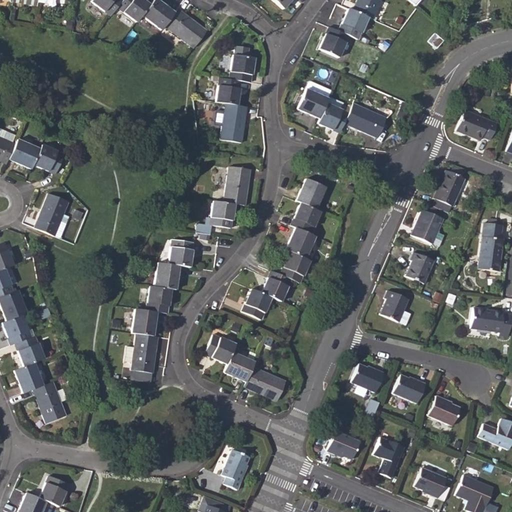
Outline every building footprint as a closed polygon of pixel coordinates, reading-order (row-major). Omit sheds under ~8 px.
[(53,3),(53,0),(36,0),(36,3),(47,5),(48,7),(50,9),(53,9),(54,6),(53,3)] [(115,9),(121,0),(90,0),(89,3),(109,18),(115,9)] [(121,0),(115,9),(135,23),(140,17),(148,6),(140,0),(121,0)] [(152,0),(148,6),(140,17),(159,31),(162,27),(172,13),(154,0),(152,0)] [(270,0),(281,9),(288,0),(270,0)] [(355,0),(351,11),(366,18),(371,20),(379,0),(355,0)] [(172,13),(162,27),(192,49),(205,31),(176,9),(172,13)] [(346,9),(336,31),(346,36),(356,40),(366,18),(351,11),(346,9)] [(337,58),(346,36),(336,31),(325,27),(316,49),(337,58)] [(427,41),(435,49),(441,41),(433,34),(427,41)] [(239,82),(249,83),(252,59),(230,56),(227,80),(239,82)] [(361,63),(357,70),(362,72),(366,65),(361,63)] [(223,104),(235,106),(239,82),(227,80),(216,78),(213,103),(223,104)] [(306,83),(303,89),(326,99),(327,96),(329,91),(309,82),(306,83)] [(295,109),(317,119),(323,104),(326,99),(303,89),(295,109)] [(323,104),(339,110),(342,103),(327,96),(326,99),(323,104)] [(342,123),(375,138),(384,118),(351,103),(346,113),(342,123)] [(235,106),(223,104),(218,140),(240,144),(245,107),(235,106)] [(339,110),(323,104),(317,119),(315,124),(337,134),(342,123),(346,113),(339,110)] [(480,137),(488,140),(495,124),(463,111),(455,130),(479,140),(480,137)] [(0,138),(10,143),(14,135),(0,128),(0,138)] [(0,162),(5,165),(7,160),(14,145),(10,143),(0,138),(0,162)] [(7,160),(30,170),(32,165),(38,150),(16,140),(14,145),(7,160)] [(32,165),(54,175),(62,155),(40,145),(38,150),(32,165)] [(232,205),(243,207),(248,170),(226,167),(221,203),(232,205)] [(430,206),(446,213),(449,206),(451,207),(463,178),(444,170),(432,199),(433,199),(430,206)] [(298,204),(314,211),(324,189),(304,179),(294,202),(298,204)] [(33,228),(53,236),(62,216),(67,203),(46,195),(33,228)] [(207,225),(229,229),(232,205),(221,203),(210,201),(207,225)] [(293,228),(309,235),(319,212),(314,211),(298,204),(288,226),(293,228)] [(409,235),(430,245),(441,218),(420,209),(409,235)] [(67,218),(62,216),(53,236),(59,238),(67,218)] [(502,239),(498,239),(496,238),(497,224),(481,223),(475,269),(498,272),(502,239)] [(287,253),(303,260),(313,237),(309,235),(293,228),(283,251),(287,253)] [(438,233),(433,243),(438,246),(443,235),(438,233)] [(178,265),(189,267),(192,243),(170,240),(166,264),(178,265)] [(0,243),(0,271),(3,270),(12,266),(2,243),(0,243)] [(403,276),(422,284),(431,261),(411,252),(408,260),(409,261),(403,276)] [(289,280),(298,284),(308,262),(303,260),(287,253),(277,275),(289,280)] [(170,290),(174,290),(178,265),(166,264),(156,262),(153,287),(170,290)] [(0,296),(12,292),(3,270),(0,271),(0,296)] [(269,299),(279,303),(289,280),(277,275),(268,271),(258,294),(269,299)] [(155,312),(166,314),(170,290),(153,287),(148,286),(144,311),(155,312)] [(0,296),(0,311),(4,322),(21,315),(25,314),(16,290),(12,292),(0,296)] [(239,312),(259,321),(269,299),(258,294),(249,290),(239,312)] [(385,301),(379,316),(397,323),(402,311),(407,300),(386,291),(383,299),(385,300),(385,301)] [(497,335),(507,336),(510,314),(500,313),(501,311),(471,307),(468,328),(497,332),(497,335)] [(135,334),(152,337),(155,312),(144,311),(133,309),(130,334),(135,334)] [(402,311),(397,323),(405,327),(410,315),(402,311)] [(25,314),(21,315),(30,338),(34,336),(36,335),(27,313),(25,314)] [(12,344),(30,338),(21,315),(4,322),(0,323),(0,324),(8,346),(12,344)] [(152,337),(135,334),(133,348),(126,347),(123,361),(131,363),(130,370),(152,373),(156,337),(152,337)] [(203,355),(225,365),(230,352),(234,345),(212,335),(203,355)] [(12,344),(21,367),(32,363),(43,359),(34,336),(30,338),(12,344)] [(245,359),(253,362),(256,355),(248,351),(245,359)] [(221,373),(244,382),(251,367),(253,362),(245,359),(230,352),(225,365),(221,373)] [(41,385),(32,363),(21,367),(12,371),(21,394),(30,390),(41,385)] [(349,382),(373,392),(381,372),(372,369),(371,370),(356,364),(349,382)] [(242,387),(275,402),(284,381),(251,367),(244,382),(242,387)] [(151,373),(130,370),(129,380),(149,383),(151,373)] [(390,393),(415,404),(423,383),(415,379),(414,381),(398,375),(390,393)] [(30,390),(44,424),(65,415),(52,381),(41,385),(30,390)] [(426,416),(450,426),(458,408),(442,401),(443,399),(434,395),(426,416)] [(373,415),(377,402),(369,399),(365,413),(373,415)] [(475,437),(507,450),(511,436),(511,423),(499,418),(494,429),(481,423),(475,437)] [(334,453),(349,459),(357,442),(333,431),(325,451),(334,455),(334,453)] [(376,472),(389,478),(402,446),(378,436),(370,454),(381,459),(376,472)] [(220,487),(234,493),(245,468),(242,467),(246,460),(229,453),(218,478),(223,480),(220,487)] [(426,493),(435,497),(444,477),(419,467),(411,486),(426,492),(426,493)] [(462,509),(469,511),(480,511),(491,487),(461,474),(452,495),(465,501),(462,509)] [(44,502),(57,508),(66,485),(47,477),(37,499),(44,502)] [(40,511),(44,502),(37,499),(25,494),(17,511),(40,511)] [(227,511),(229,508),(202,498),(199,506),(196,511),(227,511)]
